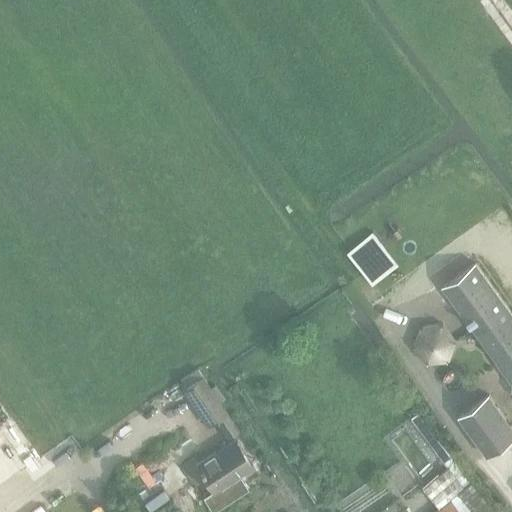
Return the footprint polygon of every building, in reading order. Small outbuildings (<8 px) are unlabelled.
[(372,284),(399,264),(374,232),(348,251),(372,284)] [(511,313),(477,263),(444,287),(511,382),(511,387),(511,390),(511,391),(511,313)] [(421,324),(412,346),(428,363),(449,362),(458,339),(443,322),(421,324)] [(198,369),(181,380),(186,387),(210,424),(227,413),(203,376),(198,369)] [(489,455),(511,437),(511,428),(489,395),(459,416),(489,455)] [(417,412),(410,417),(448,468),(449,468),(465,487),(471,481),(418,411),(417,412)] [(213,491),(252,466),(235,440),(196,465),(213,491)] [(496,511),(471,481),(465,487),(449,468),(448,468),(425,487),(442,507),(435,511),(496,511)]
